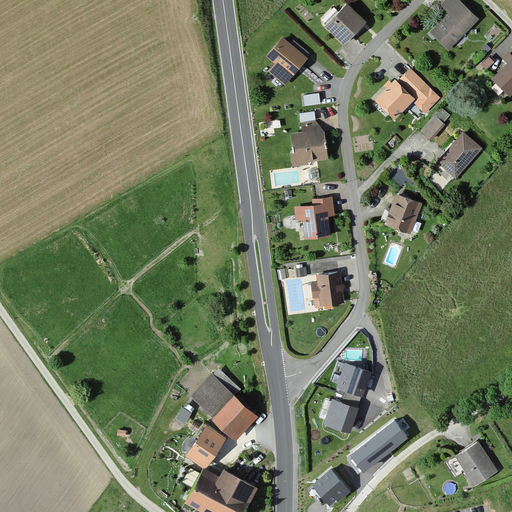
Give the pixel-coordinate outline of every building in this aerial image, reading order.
[(447,49),(479,17),(461,0),(446,0),(441,5),(450,14),(431,32),(447,49)] [(365,21),(347,3),(325,24),(343,42),(365,21)] [(308,57),(282,36),(266,56),(275,63),(269,70),(286,84),(308,57)] [(490,54),(482,61),(486,66),(495,59),(490,54)] [(509,97),(511,93),(511,56),(491,80),(509,97)] [(488,67),(494,73),(502,64),(496,58),(488,67)] [(440,96),(409,64),(396,77),(414,96),(418,99),(414,102),(424,112),(440,96)] [(395,77),(374,98),(393,117),(414,96),(396,77),(395,77)] [(319,92),(303,94),(304,105),(320,103),(319,92)] [(421,128),(431,136),(451,111),(441,103),(421,128)] [(315,110),(299,112),(301,121),(316,119),(315,110)] [(329,158),(324,126),(288,132),(293,164),(329,158)] [(450,178),(482,146),(464,129),(432,161),(450,178)] [(395,167),(391,172),(402,182),(406,177),(395,167)] [(410,233),(421,203),(394,193),(383,223),(410,233)] [(325,199),(295,203),(299,239),(329,236),(325,199)] [(306,266),(296,268),(297,276),(307,274),(306,266)] [(285,268),(277,269),(278,279),(286,277),(285,268)] [(343,305),(341,270),(317,272),(318,283),(311,284),(313,307),(343,305)] [(345,361),(337,385),(363,393),(371,370),(345,361)] [(257,415),(212,373),(192,394),(236,436),(257,415)] [(333,397),(324,420),(351,429),(359,406),(333,397)] [(187,420),(191,408),(182,404),(177,416),(187,420)] [(394,419),(351,453),(363,469),(407,436),(394,419)] [(227,437),(204,422),(194,437),(198,440),(190,453),(209,466),(227,437)] [(498,470),(479,441),(457,455),(476,484),(498,470)] [(182,484),(190,487),(199,469),(190,465),(182,484)] [(243,511),(258,486),(225,467),(217,480),(203,472),(186,501),(204,511),(243,511)] [(349,488),(332,468),(314,483),(331,503),(349,488)]
